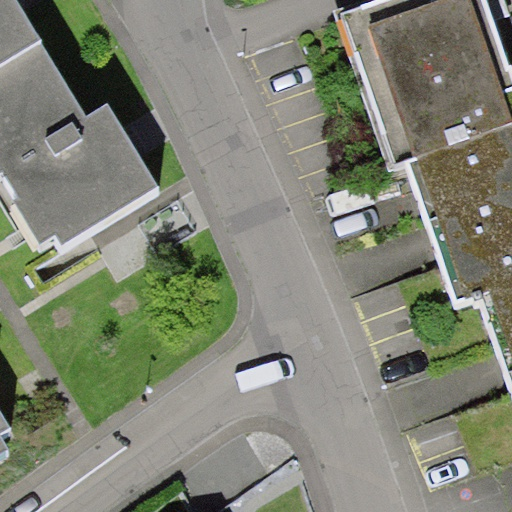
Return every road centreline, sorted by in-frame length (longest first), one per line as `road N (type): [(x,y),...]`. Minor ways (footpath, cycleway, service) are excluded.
road 1 (residential): [(162,0),(312,346)]
road 2 (residential): [(312,346),(184,421),(68,511)]
road 3 (residential): [(312,346),(364,511)]
